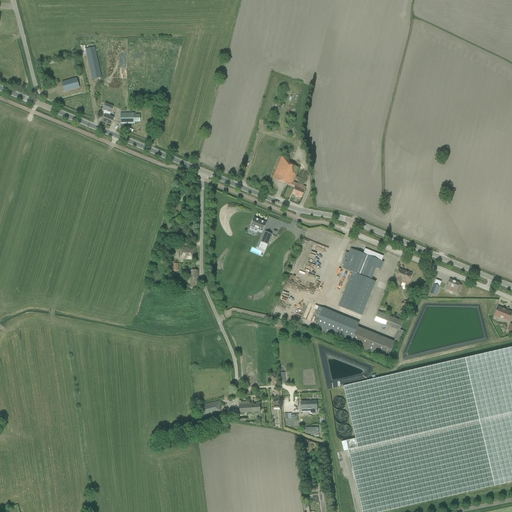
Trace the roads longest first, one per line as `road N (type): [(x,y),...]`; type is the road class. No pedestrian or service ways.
road 1 (secondary): [(511,287),(202,171)]
road 2 (unclassified): [(236,414),(233,359),(200,267),(202,171)]
road 3 (secondary): [(202,171),(35,102)]
